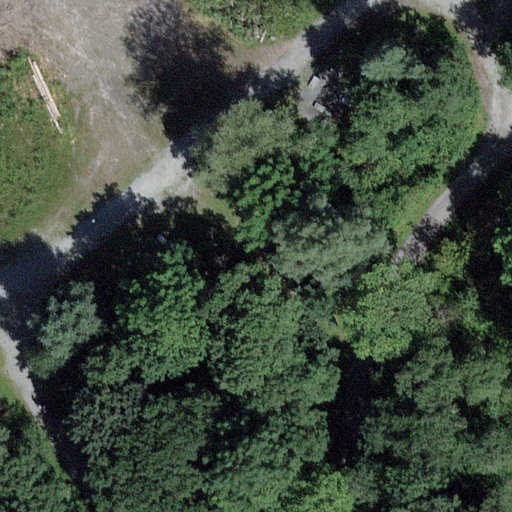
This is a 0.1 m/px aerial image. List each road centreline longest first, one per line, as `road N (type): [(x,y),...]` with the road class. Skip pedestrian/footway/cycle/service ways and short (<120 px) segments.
road 1 (track): [(6,301),(360,0)]
road 2 (track): [(380,511),(381,429),(511,151)]
road 3 (track): [(108,511),(27,391),(6,301),(0,304)]
road 4 (track): [(509,0),(500,50),(444,0)]
